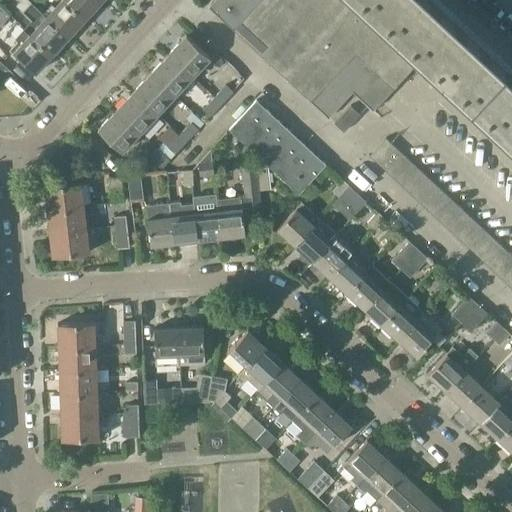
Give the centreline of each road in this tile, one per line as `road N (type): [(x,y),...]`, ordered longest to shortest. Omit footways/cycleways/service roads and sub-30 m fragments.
road 1 (residential): [(511,502),(272,281),(19,293)]
road 2 (residential): [(15,155),(164,0)]
road 3 (residential): [(29,482),(19,293)]
road 4 (residential): [(19,293),(6,177),(15,155)]
